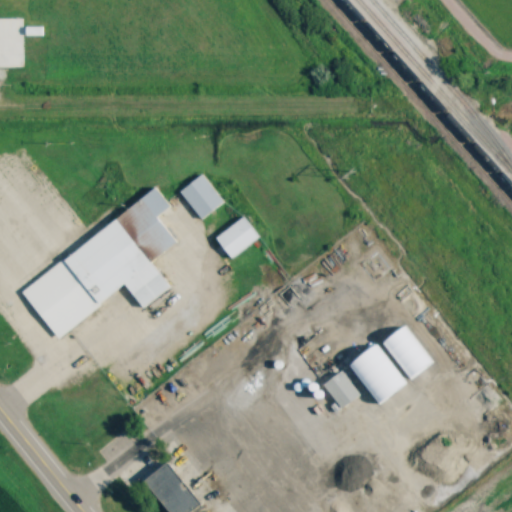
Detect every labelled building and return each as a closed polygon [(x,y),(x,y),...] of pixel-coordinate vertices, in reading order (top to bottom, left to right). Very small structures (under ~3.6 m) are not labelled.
[(224,201),(202,174),(181,192),(203,219),(224,201)] [(127,286),(143,308),(171,287),(152,260),(178,242),(159,215),(172,206),(160,189),(22,288),(57,337),(127,286)] [(229,258),(259,238),(246,217),(216,236),(229,258)] [(361,394),(343,370),(325,384),(343,408),(361,394)] [(170,462),(147,480),(170,511),(192,511),(202,505),(170,462)]
